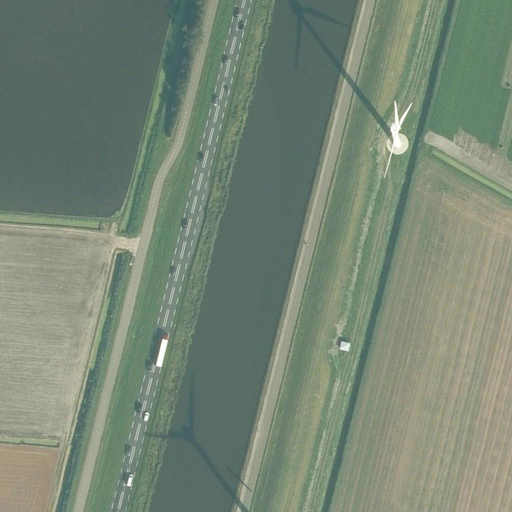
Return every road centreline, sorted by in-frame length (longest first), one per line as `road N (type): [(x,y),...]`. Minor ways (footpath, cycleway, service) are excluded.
road 1 (unclassified): [(77,511),(156,185),(181,134),(213,0)]
road 2 (unclassified): [(244,511),(371,0)]
road 3 (primary): [(119,511),(244,0)]
road 4 (track): [(0,225),(112,239),(105,276)]
